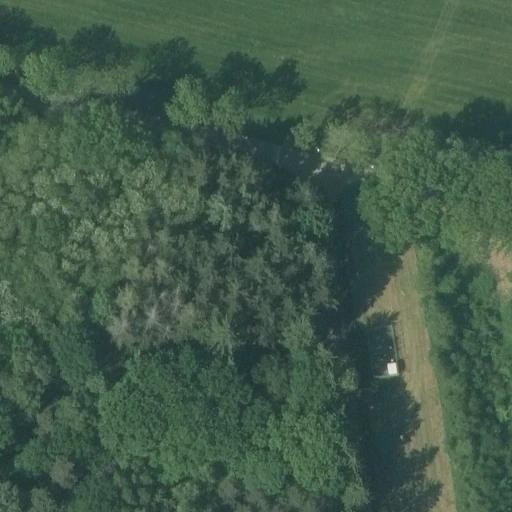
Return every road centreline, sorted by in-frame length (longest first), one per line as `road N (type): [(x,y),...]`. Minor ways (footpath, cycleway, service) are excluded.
road 1 (unclassified): [(364,511),(319,166)]
road 2 (unclassified): [(319,166),(0,93)]
road 3 (unclassified): [(511,210),(319,166)]
